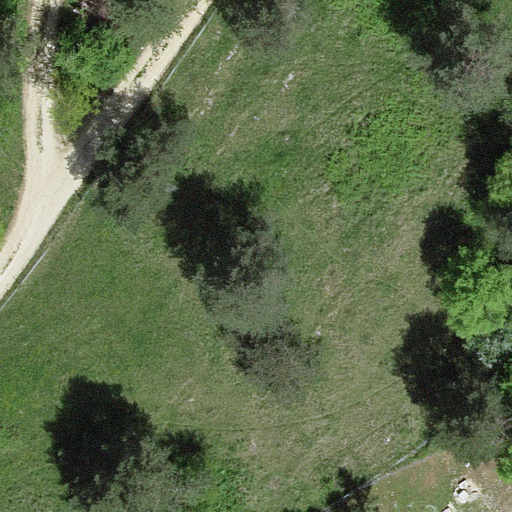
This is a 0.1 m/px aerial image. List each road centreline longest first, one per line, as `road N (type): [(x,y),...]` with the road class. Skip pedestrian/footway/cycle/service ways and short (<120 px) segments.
road 1 (track): [(40,218),(214,0)]
road 2 (track): [(0,255),(40,218),(36,117),(47,0)]
